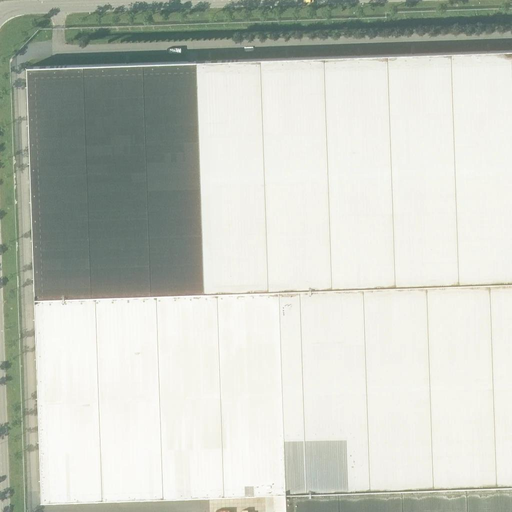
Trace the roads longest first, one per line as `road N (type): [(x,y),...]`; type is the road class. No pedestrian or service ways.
road 1 (unknown): [(57,5),(54,45),(24,58),(15,100),(29,501)]
road 2 (unknown): [(511,29),(54,45)]
road 3 (tertiary): [(230,0),(0,11)]
